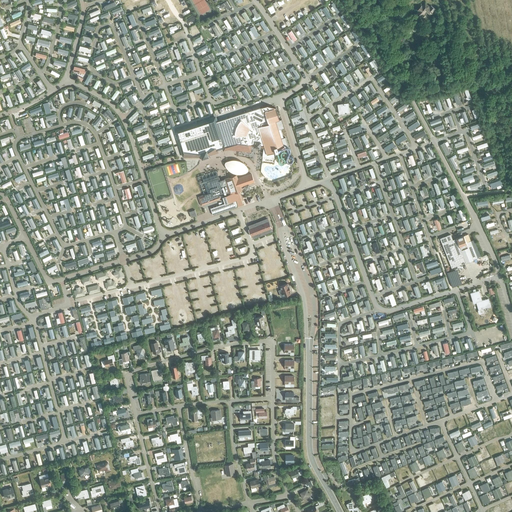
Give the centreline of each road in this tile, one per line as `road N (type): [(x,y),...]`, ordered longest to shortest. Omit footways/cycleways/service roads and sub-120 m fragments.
road 1 (unclassified): [(309,340),(309,451),(339,511)]
road 2 (unclassified): [(309,340),(312,296),(271,200)]
road 3 (unclassified): [(271,200),(309,340)]
